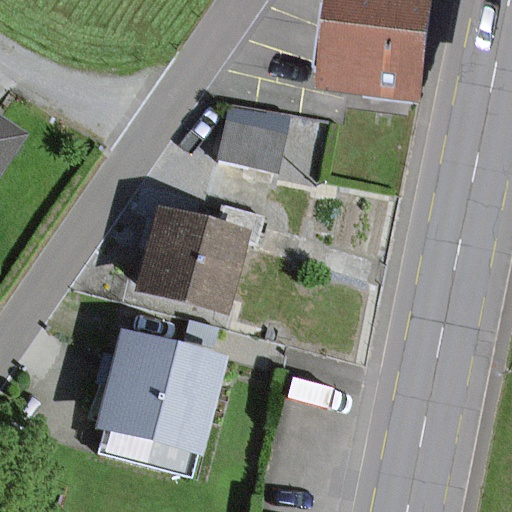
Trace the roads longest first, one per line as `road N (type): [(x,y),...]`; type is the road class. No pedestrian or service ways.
road 1 (tertiary): [(511,0),(407,511)]
road 2 (residential): [(240,0),(0,330)]
